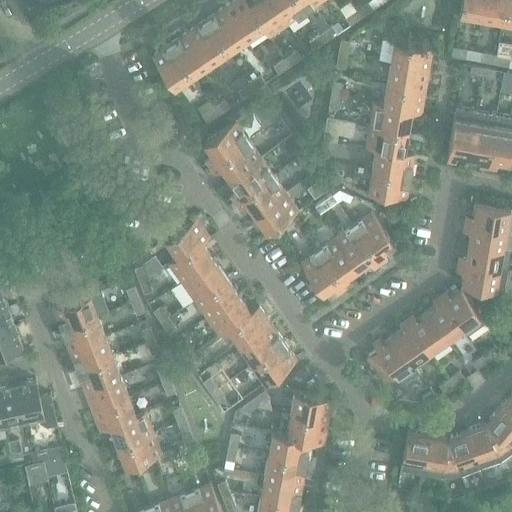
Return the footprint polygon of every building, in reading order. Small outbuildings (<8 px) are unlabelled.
[(247,0),(232,0),(223,6),(246,39),(264,27),(265,26),(248,2),(249,2),(247,0)] [(269,36),(288,23),(271,0),(251,0),(249,2),(248,2),(265,26),(264,27),(269,36)] [(298,0),(271,0),(288,23),(306,11),(298,0)] [(298,0),(306,11),(321,0),(298,0)] [(459,0),(458,13),(479,17),(481,0),(459,0)] [(481,0),(479,17),(501,21),(504,0),(481,0)] [(511,0),(504,0),(501,21),(511,22),(511,0)] [(366,2),(357,8),(362,15),(371,9),(366,2)] [(223,6),(206,19),(228,51),(246,39),(223,6)] [(348,25),(362,15),(357,8),(343,17),(348,25)] [(206,19),(188,31),(210,64),(228,51),(206,19)] [(331,26),(321,33),(326,40),(336,33),(331,26)] [(188,31),(170,43),(193,76),(210,64),(188,31)] [(313,49),(326,40),(321,33),(308,41),(313,49)] [(381,55),(391,56),(393,39),(384,38),(381,55)] [(341,39),(338,54),(347,55),(350,41),(341,39)] [(395,39),(391,63),(429,69),(433,46),(395,39)] [(350,41),(348,51),(356,52),(358,43),(350,41)] [(174,88),(193,76),(170,43),(152,56),(174,88)] [(451,55),(465,58),(466,49),(452,46),(451,55)] [(295,51),(286,57),(291,64),(300,58),(295,51)] [(480,61),(494,63),(496,53),(482,51),(480,61)] [(510,56),(496,53),(494,63),(508,65),(510,56)] [(345,68),(347,55),(338,54),(336,66),(345,68)] [(277,74),(291,64),(286,57),(272,67),(277,74)] [(391,63),(387,83),(426,90),(429,69),(391,63)] [(469,74),(480,76),(482,67),(470,65),(469,74)] [(496,70),(482,67),(480,76),(494,79),(496,70)] [(242,73),(231,81),(237,89),(248,82),(242,73)] [(259,75),(249,82),(254,89),(264,83),(259,75)] [(333,81),(331,95),(340,97),(343,83),(333,81)] [(241,99),(254,89),(249,82),(236,91),(241,99)] [(422,112),(426,90),(387,83),(384,103),(384,104),(412,109),(412,110),(422,112)] [(338,110),(340,97),(331,95),(329,108),(338,110)] [(226,98),(214,106),(219,114),(231,105),(226,98)] [(267,98),(255,106),(262,115),(260,127),(261,128),(279,116),(267,98)] [(373,101),(369,124),(408,131),(412,110),(412,109),(384,104),(384,103),(373,101)] [(208,122),(219,114),(214,106),(202,114),(208,122)] [(455,153),(467,155),(474,110),(454,107),(445,160),(454,161),(455,153)] [(477,165),(486,166),(495,114),(474,110),(467,155),(479,157),(477,165)] [(511,116),(495,114),(486,166),(495,168),(496,160),(507,162),(511,134),(511,116)] [(326,117),(323,139),(331,141),(334,141),(336,131),(350,133),(352,121),(326,117)] [(205,159),(209,165),(248,138),(235,120),(203,143),(211,154),(205,159)] [(366,146),(376,148),(376,147),(405,151),(408,131),(369,124),(366,146)] [(221,168),(229,179),(261,157),(248,138),(209,165),(214,172),(221,168)] [(323,139),(320,152),(329,154),(331,141),(323,139)] [(294,140),(282,148),(289,158),(301,150),(294,140)] [(415,152),(405,151),(376,147),(376,148),(372,168),(411,174),(415,152)] [(230,194),(234,201),(273,174),(261,157),(229,179),(236,190),(230,194)] [(334,184),(342,178),(334,167),(326,173),(334,184)] [(407,197),(411,174),(372,168),(369,190),(407,197)] [(246,203),(253,214),(285,192),(273,174),(234,201),(239,208),(246,203)] [(322,193),(330,187),(321,176),(314,181),(322,193)] [(298,210),(285,192),(253,214),(266,232),(298,210)] [(331,193),(314,206),(319,214),(337,201),(331,193)] [(463,212),(461,221),(511,230),(511,226),(511,207),(473,201),(471,214),(463,212)] [(371,211),(352,224),(380,262),(387,257),(382,251),(394,243),(371,211)] [(164,239),(176,256),(177,257),(201,241),(201,242),(210,236),(196,216),(164,239)] [(508,249),(511,230),(461,221),(460,230),(468,231),(466,242),(508,249)] [(0,265),(27,253),(0,224),(0,265)] [(373,267),(380,262),(352,224),(335,236),(357,269),(368,261),(373,267)] [(397,227),(391,232),(396,239),(402,234),(397,227)] [(347,276),(357,269),(335,236),(317,249),(344,287),(351,282),(347,276)] [(168,262),(181,281),(213,258),(201,242),(201,241),(177,257),(176,256),(168,262)] [(456,252),(455,261),(505,270),(508,249),(466,242),(464,254),(456,252)] [(338,292),(344,287),(317,249),(299,262),(322,294),(333,286),(338,292)] [(181,281),(194,299),(226,276),(213,258),(181,281)] [(505,270),(455,261),(453,269),(461,270),(459,282),(502,289),(505,270)] [(134,267),(139,280),(149,277),(144,264),(134,267)] [(194,299),(206,316),(238,294),(226,276),(194,299)] [(153,289),(149,277),(139,280),(144,293),(153,289)] [(126,288),(131,301),(139,298),(134,285),(126,288)] [(443,287),(436,292),(461,327),(459,328),(465,336),(481,324),(476,316),(478,315),(458,287),(448,294),(443,287)] [(434,304),(424,311),(445,339),(459,328),(461,327),(436,292),(429,297),(434,304)] [(52,306),(60,327),(97,314),(89,293),(52,306)] [(220,335),(228,329),(227,328),(251,312),(250,311),(238,294),(206,316),(220,335)] [(145,312),(139,298),(131,301),(136,315),(145,312)] [(0,308),(0,330),(15,325),(8,305),(0,308)] [(153,311),(160,322),(168,317),(160,305),(153,311)] [(258,305),(250,311),(251,312),(227,328),(228,329),(239,345),(271,323),(258,305)] [(410,310),(403,316),(428,351),(445,339),(424,311),(415,317),(410,310)] [(60,327),(68,348),(105,334),(97,314),(60,327)] [(401,327),(391,334),(412,362),(428,351),(403,316),(396,321),(401,327)] [(176,328),(168,317),(160,322),(168,333),(176,328)] [(239,345),(252,363),(284,340),(271,323),(239,345)] [(0,352),(23,344),(15,325),(0,330),(0,352)] [(141,329),(147,343),(155,340),(150,326),(141,329)] [(68,348),(76,369),(113,356),(105,334),(68,348)] [(395,375),(412,362),(391,334),(382,340),(377,334),(370,340),(376,349),(365,357),(379,376),(390,368),(395,375)] [(159,352),(155,340),(147,343),(151,355),(159,352)] [(297,359),(284,340),(252,363),(265,382),(297,359)] [(177,346),(186,358),(194,352),(186,341),(177,346)] [(491,347),(481,354),(485,361),(496,354),(491,347)] [(201,363),(194,352),(186,358),(194,369),(201,364),(201,363)] [(475,369),(485,361),(481,354),(470,362),(475,369)] [(76,369),(83,387),(120,374),(113,356),(76,369)] [(156,369),(161,381),(170,378),(165,365),(156,369)] [(457,371),(447,378),(452,385),(462,377),(457,371)] [(83,387),(91,408),(128,394),(120,374),(83,387)] [(202,381),(210,392),(218,387),(210,376),(202,381)] [(35,378),(14,383),(22,420),(37,417),(38,419),(39,421),(45,425),(47,425),(56,423),(49,392),(39,394),(35,378)] [(175,391),(170,378),(161,381),(167,394),(175,391)] [(441,392),(452,385),(447,378),(436,385),(441,392)] [(14,383),(0,386),(0,415),(2,425),(22,420),(14,383)] [(226,399),(218,387),(210,392),(218,404),(226,399)] [(425,404),(436,396),(431,389),(420,397),(425,404)] [(511,389),(510,391),(496,407),(511,420),(511,389)] [(264,390),(253,398),(258,406),(270,398),(264,390)] [(294,391),(289,413),(328,420),(332,398),(294,391)] [(99,429),(108,426),(108,424),(135,414),(135,413),(128,394),(91,408),(99,429)] [(247,414),(258,406),(253,398),(242,406),(247,414)] [(172,409),(176,421),(185,418),(180,406),(172,409)] [(511,420),(496,407),(483,423),(511,447),(511,420)] [(144,409),(135,413),(135,414),(108,424),(108,426),(115,444),(152,430),(144,409)] [(324,442),(328,420),(289,413),(286,433),(285,434),(310,439),(310,440),(324,442)] [(190,432),(185,418),(176,421),(182,435),(190,432)] [(511,447),(483,423),(466,429),(479,467),(498,460),(511,450),(511,447)] [(399,469),(419,472),(426,432),(406,429),(399,469)] [(461,474),(479,467),(466,429),(446,436),(460,474),(461,474)] [(160,451),(152,430),(115,444),(123,465),(160,451)] [(229,430),(226,446),(236,448),(239,432),(229,430)] [(271,430),(267,454),(306,461),(310,440),(310,439),(285,434),(286,433),(271,430)] [(440,476),(460,474),(446,436),(426,432),(419,472),(440,476)] [(61,443),(43,447),(46,457),(63,453),(61,443)] [(224,458),(234,460),(236,448),(226,446),(224,458)] [(20,449),(8,451),(10,459),(22,457),(20,449)] [(8,451),(0,453),(0,461),(10,459),(8,451)] [(267,454),(263,475),(302,482),(306,461),(267,454)] [(223,467),(221,475),(256,482),(257,473),(232,468),(223,467)] [(263,475),(259,496),(298,503),(302,482),(263,475)] [(221,496),(231,492),(226,479),(216,483),(221,496)] [(220,511),(208,481),(187,489),(196,511),(220,511)] [(196,511),(187,489),(167,496),(173,511),(196,511)] [(231,492),(221,496),(226,509),(236,505),(231,492)] [(173,511),(167,496),(147,504),(150,511),(173,511)] [(295,511),(298,503),(259,496),(255,511),(295,511)]
